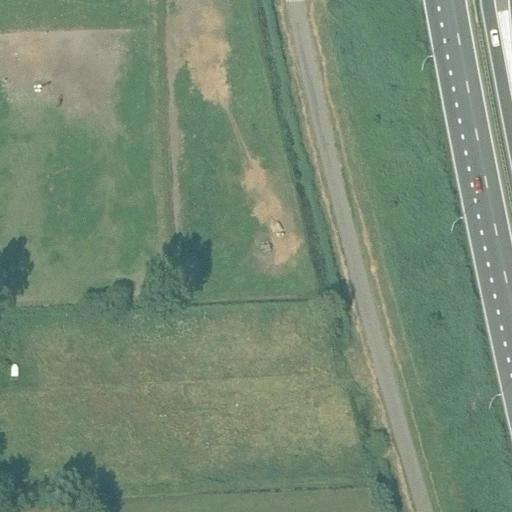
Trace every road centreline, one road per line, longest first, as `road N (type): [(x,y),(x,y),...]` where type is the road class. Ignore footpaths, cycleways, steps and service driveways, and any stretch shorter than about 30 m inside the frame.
road 1 (unclassified): [(427,511),(363,292),(296,0)]
road 2 (trunk): [(449,0),(511,307)]
